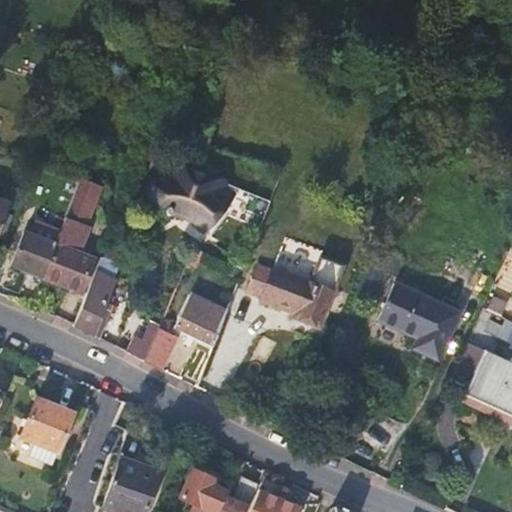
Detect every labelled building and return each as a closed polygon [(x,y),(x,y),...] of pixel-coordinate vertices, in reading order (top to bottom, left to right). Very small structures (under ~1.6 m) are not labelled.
[(216,185),(219,180),(181,162),(174,175),(168,175),(163,176),(159,179),(155,182),(153,186),(151,191),(151,194),(152,198),(153,202),(157,205),(159,206),(163,208),(166,204),(170,205),(171,210),(176,211),(182,212),(187,213),(191,216),(196,220),(202,225),(216,208),(213,205),(213,203),(223,191),(216,185)] [(98,184),(78,177),(53,243),(41,274),(80,290),(93,260),(75,252),(86,224),(83,222),(98,184)] [(0,199),(0,235),(1,235),(9,213),(3,210),(6,201),(0,199)] [(11,262),(41,274),(53,243),(23,231),(11,262)] [(200,252),(190,247),(185,261),(197,265),(200,252)] [(118,265),(100,256),(73,324),(80,327),(98,336),(100,337),(112,305),(104,301),(118,265)] [(321,257),(314,273),(310,282),(273,267),(272,270),(258,264),(249,289),(262,295),(261,298),(294,311),(293,315),(319,326),(336,282),(342,265),(321,257)] [(456,313),(393,283),(377,318),(418,337),(414,346),(437,358),(456,313)] [(174,327),(212,342),(225,310),(187,293),(174,327)] [(511,324),(490,316),(482,333),(511,346),(511,324)] [(143,359),(162,368),(175,336),(156,328),(143,359)] [(511,362),(485,349),(465,392),(511,414),(511,362)] [(33,401),(18,437),(54,452),(68,416),(33,401)] [(147,471),(119,461),(101,509),(99,511),(143,511),(155,480),(145,476),(147,471)] [(157,474),(147,471),(145,476),(155,480),(157,474)] [(244,511),(254,490),(256,484),(239,479),(228,503),(220,499),(222,494),(207,487),(209,481),(189,472),(175,501),(192,509),(190,511),(244,511)] [(269,497),(254,490),(244,511),(297,511),(298,509),(284,503),(287,493),(285,493),(273,488),(269,497)]
